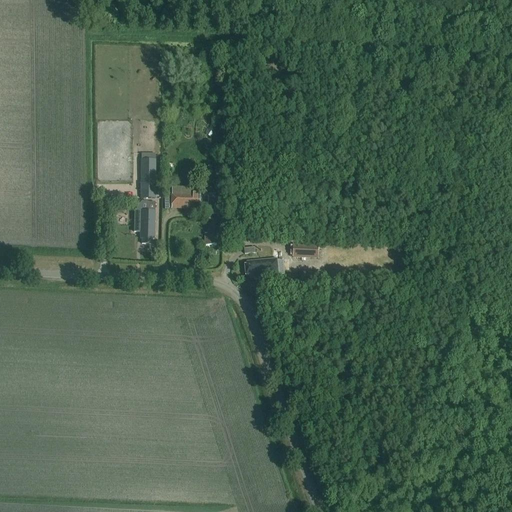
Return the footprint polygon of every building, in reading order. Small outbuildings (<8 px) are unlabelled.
[(214,136),(217,127),(210,124),(207,133),(214,136)] [(140,160),(140,166),(141,166),(141,183),(140,183),(139,192),(141,192),(141,199),(156,199),(156,161),(140,160)] [(201,193),(191,192),(191,187),(172,186),(172,208),(201,209),(201,193)] [(222,242),(222,200),(222,193),(209,193),(209,213),(212,213),(212,220),(209,220),(209,233),(206,233),(206,246),(219,245),(219,242),(222,242)] [(155,217),(156,213),(160,213),(160,202),(155,202),(155,211),(141,211),(134,210),(133,233),(140,233),(140,240),(142,240),(142,245),(153,245),(153,240),(155,240),(155,217)] [(324,240),(313,239),(313,246),(294,246),(294,259),(319,259),(319,246),(324,246),(324,240)] [(251,275),(251,278),(275,275),(274,260),(248,263),(248,265),(246,266),(247,275),(251,275)]
